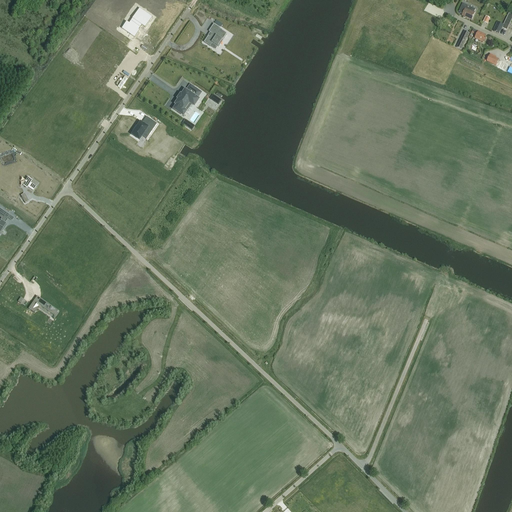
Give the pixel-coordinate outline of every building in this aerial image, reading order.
[(475,12),(474,12),(475,9),(463,3),(459,12),(460,13),(462,15),(462,16),(463,16),(463,18),(465,18),(466,17),(471,20),(475,12)] [(127,22),(122,29),(135,38),(140,31),(139,30),(142,26),(145,28),(153,18),(140,9),(133,19),(129,24),(127,22)] [(507,30),(510,24),(505,22),(503,25),(497,22),(494,30),(495,30),(494,32),(499,34),(500,31),(501,31),(502,28),(507,30)] [(209,36),(204,42),(210,46),(212,43),(218,46),(227,33),(220,29),(220,28),(216,25),(214,24),(209,31),(210,32),(211,32),(212,33),(210,37),(209,36)] [(465,32),(457,48),(461,50),(469,34),(465,32)] [(485,41),(486,37),(485,37),(486,35),(478,32),(475,38),(483,42),(483,40),(485,41)] [(97,66),(95,68),(101,72),(104,69),(103,68),(108,61),(107,55),(105,41),(99,37),(98,38),(99,39),(97,42),(96,41),(96,42),(100,46),(102,59),(97,66)] [(490,54),(487,62),(496,66),(499,60),(495,58),(496,57),(490,54)] [(506,70),(508,63),(500,60),(498,67),(506,70)] [(75,80),(70,87),(88,100),(93,93),(75,80)] [(177,105),(174,109),(183,116),(186,112),(184,110),(189,103),(194,106),(199,100),(197,98),(201,93),(193,87),(189,93),(185,90),(182,95),(181,94),(178,99),(179,99),(176,104),(177,105)] [(141,122),(132,135),(140,140),(145,132),(149,135),(156,124),(151,120),(147,127),(141,122)] [(27,176),(20,185),(25,189),(26,188),(32,192),(39,183),(32,178),(31,179),(27,176)] [(0,232),(6,225),(3,223),(4,222),(5,222),(7,220),(6,219),(7,218),(8,219),(10,216),(0,208),(0,215),(4,218),(1,221),(0,222),(0,232)] [(32,304),(29,309),(35,313),(40,305),(53,314),(56,309),(41,298),(38,302),(36,300),(33,305),(32,304)]
